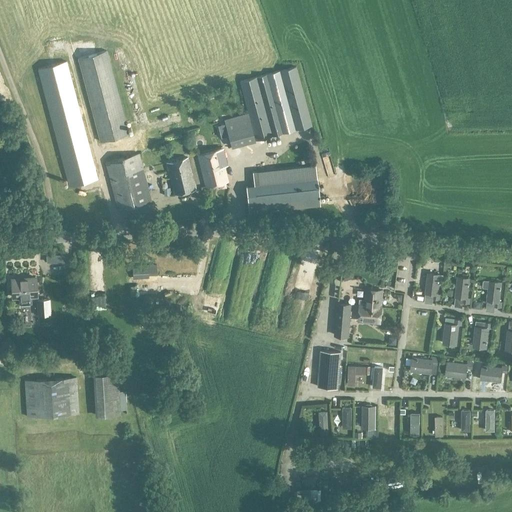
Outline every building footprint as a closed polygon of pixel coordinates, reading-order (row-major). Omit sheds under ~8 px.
[(107,50),(78,58),(100,142),(129,134),(107,50)] [(67,61),(38,69),(69,186),(98,179),(67,61)] [(295,67),(257,77),(273,136),(311,126),(295,67)] [(273,136),(257,77),(239,81),(249,117),(255,140),(273,136)] [(183,119),(179,112),(173,115),(176,123),(183,119)] [(255,140),(249,117),(225,123),(231,148),(256,142),(255,140)] [(223,148),(198,154),(206,186),(228,181),(224,166),(227,165),(223,148)] [(117,209),(152,201),(140,153),(105,162),(117,209)] [(188,158),(167,163),(175,194),(196,189),(188,158)] [(326,164),(330,175),(337,173),(333,162),(326,164)] [(317,178),(246,186),(249,214),(320,206),(317,178)] [(157,264),(132,265),(133,276),(149,276),(149,272),(157,272),(157,264)] [(13,297),(37,296),(36,278),(29,278),(28,270),(19,271),(19,279),(12,279),(13,297)] [(438,294),(441,274),(427,272),(424,293),(433,295),(433,299),(440,300),(441,294),(438,294)] [(463,298),(463,303),(470,304),(470,298),(468,298),(471,278),(467,277),(457,276),(454,297),(455,297),(463,298)] [(489,280),(489,281),(484,280),(483,281),(483,287),(483,288),(488,288),(486,301),(495,302),(495,307),(502,308),(502,302),(500,301),(502,282),(489,280)] [(359,300),(359,304),(381,306),(382,306),(381,306),(382,291),(366,289),(365,301),(359,300)] [(24,313),(35,313),(35,300),(24,300),(24,313)] [(50,300),(37,300),(38,316),(51,315),(50,300)] [(349,320),(350,320),(352,303),(336,302),(335,318),(349,320)] [(381,306),(359,304),(360,305),(358,321),(366,321),(367,321),(370,321),(370,322),(380,323),(381,306)] [(349,320),(335,318),(334,336),(349,337),(350,320),(349,320)] [(445,322),(442,344),(457,345),(459,326),(462,326),(463,319),(446,318),(445,322)] [(475,325),(472,347),(487,349),(489,329),(492,329),(493,323),(476,321),(475,325)] [(320,350),(317,387),(338,389),(341,352),(320,350)] [(411,369),(427,371),(432,372),(431,374),(436,375),(438,358),(432,357),(432,359),(412,357),(411,369)] [(467,360),(467,363),(446,361),(444,376),(466,378),(467,368),(472,369),(473,361),(467,360)] [(480,380),(501,382),(502,372),(507,372),(508,365),(502,365),(502,367),(482,365),(480,380)] [(355,374),(362,374),(365,375),(365,367),(349,366),(348,386),(355,386),(355,374)] [(372,366),(371,386),(378,386),(380,367),(372,366)] [(119,374),(93,376),(95,417),(121,415),(119,374)] [(77,377),(24,380),(27,417),(79,413),(77,377)] [(362,428),(367,428),(375,428),(376,405),(362,405),(362,428)] [(342,407),(342,428),(351,428),(351,407),(342,407)] [(398,408),(389,408),(389,429),(398,429),(398,408)] [(470,430),(470,416),(470,410),(461,410),(461,431),(470,431),(470,430)] [(485,410),(485,431),(494,431),(495,410),(485,410)] [(327,411),(319,411),(320,434),(329,434),(327,411)] [(419,417),(419,413),(410,413),(410,435),(419,435),(419,432),(419,417)] [(443,416),(435,416),(436,436),(443,436),(443,416)] [(493,467),(492,451),(480,452),(481,468),(493,467)] [(465,469),(464,452),(452,453),(453,470),(465,469)] [(297,462),(307,462),(306,454),(296,454),(297,462)] [(437,470),(436,454),(424,455),(425,471),(437,470)] [(408,472),(407,455),(395,456),(397,472),(408,472)] [(380,473),(379,456),(367,457),(368,474),(380,473)]
